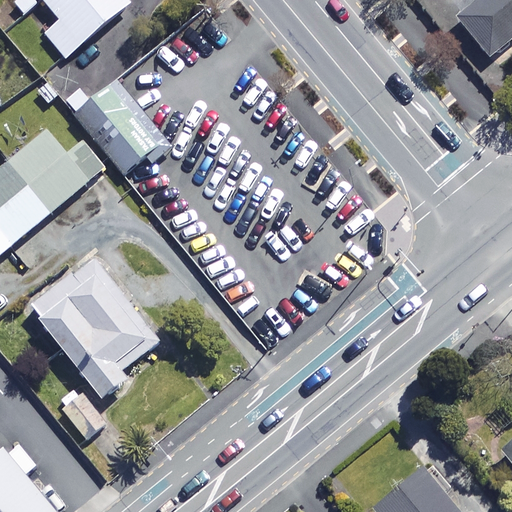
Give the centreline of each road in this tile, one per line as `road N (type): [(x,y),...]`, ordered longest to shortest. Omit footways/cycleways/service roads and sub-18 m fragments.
road 1 (secondary): [(495,252),(182,511)]
road 2 (residential): [(283,0),(495,252)]
